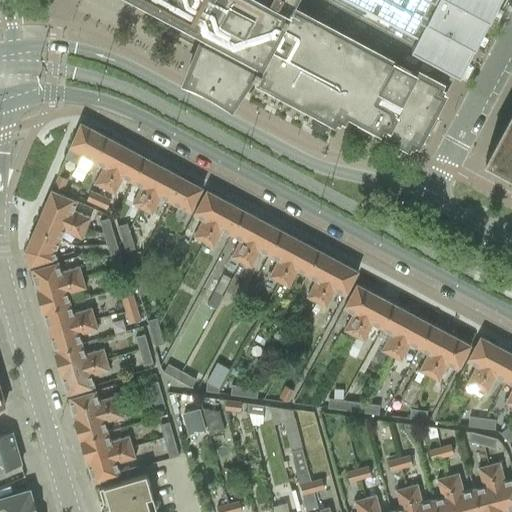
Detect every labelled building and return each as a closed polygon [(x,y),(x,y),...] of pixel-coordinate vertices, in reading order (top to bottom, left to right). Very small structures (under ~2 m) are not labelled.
[(143,0),(201,31),(203,32),(192,59),(183,80),(203,88),(221,98),(230,104),(251,74),(254,76),(255,76),(253,79),(254,79),(339,125),(346,112),(346,113),(362,121),(361,123),(413,150),(418,141),(431,117),(445,92),(290,9),(294,0),(143,0)] [(328,0),(459,71),(497,0),(328,0)] [(511,108),(484,159),(511,174),(511,172),(511,108)] [(69,148),(65,158),(73,162),(77,164),(82,156),(92,162),(106,136),(80,122),(69,148)] [(106,136),(92,162),(102,167),(93,184),(104,189),(127,147),(106,136)] [(127,147),(104,189),(114,195),(122,178),(132,183),(145,157),(127,147)] [(139,187),(131,204),(142,210),(164,167),(145,157),(132,183),(139,187)] [(164,167),(142,210),(151,215),(160,198),(169,203),(183,178),(164,167)] [(58,176),(53,186),(54,186),(62,190),(67,180),(58,176)] [(177,207),(169,224),(179,229),(188,213),(192,205),(198,195),(202,188),(183,178),(169,203),(177,207)] [(51,190),(42,210),(86,229),(87,226),(90,219),(73,211),(77,201),(69,198),(58,193),(51,190)] [(86,200),(96,204),(101,195),(90,190),(86,200)] [(202,220),(193,236),(204,242),(226,201),(207,190),(198,208),(194,215),(199,218),(202,220)] [(101,195),(96,204),(106,208),(110,199),(101,195)] [(226,201),(204,242),(213,247),(214,246),(222,251),(230,235),(232,236),(245,211),(226,201)] [(42,210),(34,229),(61,240),(64,232),(73,237),(81,240),(86,229),(42,210)] [(240,240),(231,257),(241,262),(264,221),(245,211),(232,236),(240,240)] [(108,219),(99,221),(107,246),(116,243),(108,219)] [(264,221),(241,262),(251,267),(260,251),(261,251),(263,252),(269,256),(282,231),(264,221)] [(126,224),(118,227),(123,244),(129,233),(126,224)] [(34,229),(25,250),(29,266),(56,257),(55,253),(61,240),(34,229)] [(277,260),(268,277),(279,282),(301,241),(282,231),(269,256),(277,260)] [(129,233),(123,244),(125,251),(134,249),(129,233)] [(301,241),(279,282),(288,287),(297,271),(307,276),(320,251),(301,241)] [(116,243),(107,246),(114,268),(123,266),(116,243)] [(314,280),(306,296),(316,302),(339,261),(320,251),(307,276),(314,280)] [(339,261),(316,302),(326,307),(335,291),(344,296),(348,288),(357,271),(339,261)] [(50,265),(30,270),(36,291),(82,278),(79,267),(60,272),(57,262),(50,265)] [(222,275),(207,305),(214,309),(219,300),(229,279),(222,275)] [(82,278),(36,291),(43,312),(70,304),(67,294),(82,290),(85,289),(82,278)] [(144,281),(135,284),(139,296),(147,293),(144,281)] [(351,313),(342,330),(353,336),(375,294),(356,284),(347,301),(343,309),(351,313)] [(375,294),(353,336),(363,341),(364,338),(371,325),(380,329),(381,330),(394,304),(375,294)] [(121,298),(124,310),(134,307),(131,296),(121,298)] [(70,304),(43,312),(49,332),(94,319),(91,308),(73,314),(70,304)] [(315,304),(311,311),(316,313),(320,306),(315,304)] [(389,334),(380,350),(391,356),(413,314),(394,304),(381,330),(389,334)] [(134,307),(124,310),(128,323),(138,320),(134,307)] [(413,314),(391,356),(400,361),(409,345),(419,349),(432,324),(413,314)] [(156,318),(147,321),(152,339),(158,327),(156,318)] [(94,319),(49,332),(55,353),(82,345),(79,335),(97,330),(94,319)] [(427,354),(418,370),(429,376),(451,334),(432,324),(419,349),(427,354)] [(158,327),(152,339),(154,346),(163,344),(158,327)] [(340,334),(330,353),(341,358),(351,340),(340,334)] [(451,334),(429,376),(438,381),(447,364),(457,369),(460,362),(470,344),(451,334)] [(144,335),(135,337),(139,350),(147,348),(144,335)] [(470,354),(466,361),(475,366),(467,382),(473,386),(479,389),(481,386),(501,348),(480,336),(470,354)] [(82,345),(55,353),(61,373),(106,360),(103,349),(85,354),(82,345)] [(147,348),(139,350),(143,365),(152,363),(147,348)] [(481,386),(479,389),(487,393),(491,386),(496,377),(505,382),(511,369),(511,353),(501,348),(481,386)] [(106,360),(61,373),(64,385),(67,394),(86,388),(94,386),(94,385),(91,376),(109,371),(106,360)] [(248,361),(243,369),(251,374),(256,365),(248,361)] [(217,363),(206,382),(219,384),(227,369),(217,363)] [(168,364),(163,373),(176,380),(181,372),(168,364)] [(181,372),(176,380),(191,388),(195,380),(181,372)] [(401,400),(412,406),(422,387),(411,381),(401,400)] [(157,382),(148,384),(151,397),(160,394),(157,382)] [(206,382),(205,391),(218,393),(219,384),(206,382)] [(231,386),(230,394),(244,396),(244,395),(245,387),(231,386)] [(293,390),(285,386),(279,397),(287,401),(293,390)] [(244,395),(244,396),(256,398),(257,389),(245,387),(244,395)] [(87,393),(68,399),(74,419),(120,406),(116,395),(98,401),(95,391),(87,393)] [(160,394),(151,397),(155,409),(164,407),(160,394)] [(175,395),(168,397),(171,406),(177,404),(175,395)] [(328,398),(327,407),(341,409),(342,400),(328,398)] [(342,400),(341,409),(348,410),(361,411),(365,403),(349,401),(342,400)] [(225,402),(224,410),(239,412),(240,404),(240,403),(225,401),(225,402)] [(365,403),(361,411),(376,413),(377,405),(365,403)] [(248,404),(247,413),(262,415),(263,406),(248,404)] [(120,406),(74,419),(80,440),(107,431),(105,422),(123,417),(120,406)] [(292,410),(276,408),(280,423),(294,419),(292,410)] [(199,409),(182,414),(188,437),(205,432),(199,409)] [(218,411),(201,409),(208,435),(224,431),(218,411)] [(410,410),(409,418),(425,420),(426,412),(410,410)] [(468,424),(468,426),(481,427),(481,426),(482,425),(485,419),(469,417),(468,424)] [(481,426),(481,427),(488,428),(494,428),(495,421),(495,420),(493,420),(485,419),(482,425),(481,426)] [(168,423),(160,425),(163,437),(172,435),(168,423)] [(511,433),(507,428),(501,433),(508,443),(511,440),(511,433)] [(107,431),(80,440),(86,460),(131,447),(128,436),(110,441),(107,431)] [(0,468),(1,468),(20,463),(12,433),(0,436),(0,468)] [(470,433),(468,441),(483,445),(485,437),(470,433)] [(172,435),(163,437),(169,458),(178,456),(172,435)] [(485,437),(483,445),(493,448),(496,439),(485,437)] [(450,444),(439,447),(442,457),(452,454),(450,444)] [(131,447),(86,460),(92,481),(111,476),(120,473),(117,463),(134,458),(131,447)] [(439,447),(428,450),(431,460),(442,457),(439,447)] [(301,448),(290,451),(299,485),(302,494),(312,491),(313,491),(310,482),(308,473),(301,448)] [(409,455),(398,458),(401,468),(411,465),(409,455)] [(398,458),(387,461),(390,471),(401,468),(398,458)] [(499,462),(488,465),(500,511),(511,507),(511,477),(504,480),(499,462)] [(482,486),(472,489),(478,511),(495,511),(500,511),(488,465),(477,468),(482,486)] [(367,466),(357,469),(360,479),(370,476),(367,466)] [(357,469),(346,472),(349,482),(360,479),(357,469)] [(150,511),(146,497),(152,496),(145,473),(98,487),(102,502),(106,500),(109,511),(150,511)] [(458,473),(447,476),(456,511),(478,511),(472,489),(463,491),(458,473)] [(441,497),(431,500),(434,511),(456,511),(447,476),(436,479),(441,497)] [(310,482),(313,491),(323,488),(321,479),(310,482)] [(417,484),(405,487),(412,511),(434,511),(431,500),(427,483),(417,485),(417,484)] [(399,508),(390,511),(412,511),(405,487),(394,490),(399,508)] [(0,511),(34,511),(28,490),(9,496),(0,498),(0,511)] [(302,494),(301,494),(305,511),(317,511),(312,491),(302,494)] [(379,511),(375,495),(364,498),(367,511),(390,511),(385,511),(379,511)] [(356,511),(367,511),(364,498),(353,501),(356,511)] [(238,501),(227,504),(229,511),(236,511),(241,511),(238,501)]
